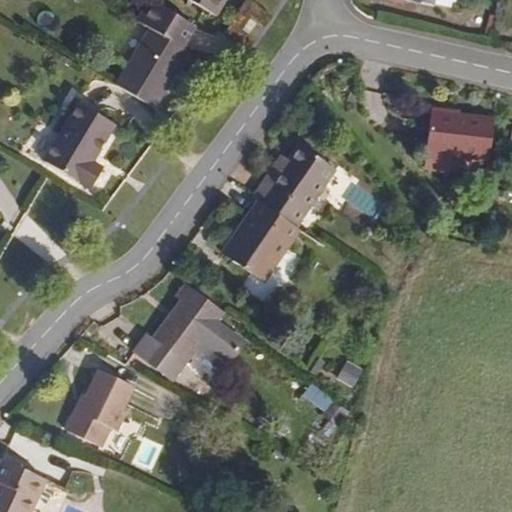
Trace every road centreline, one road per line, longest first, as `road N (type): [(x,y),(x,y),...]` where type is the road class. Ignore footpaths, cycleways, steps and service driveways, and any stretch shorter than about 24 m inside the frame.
road 1 (residential): [(329,34),(295,54),(139,264),(92,291),(0,383)]
road 2 (residential): [(511,74),(329,34)]
